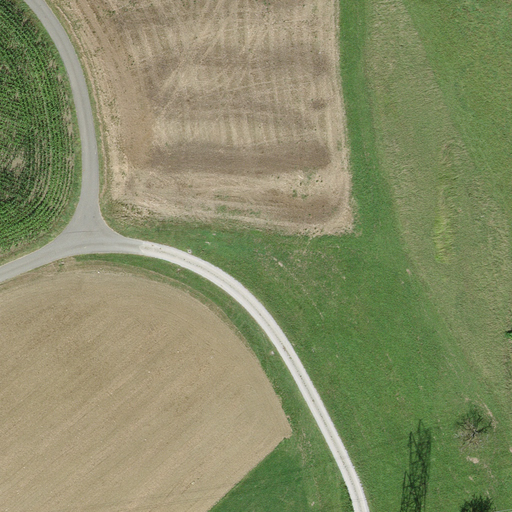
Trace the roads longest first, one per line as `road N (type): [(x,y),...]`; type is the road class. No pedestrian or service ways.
road 1 (track): [(83,246),(140,248),(193,265),(248,302),(291,361),(352,482),(356,511)]
road 2 (track): [(26,0),(51,32),(79,99),(88,170),(83,246),(0,275)]
